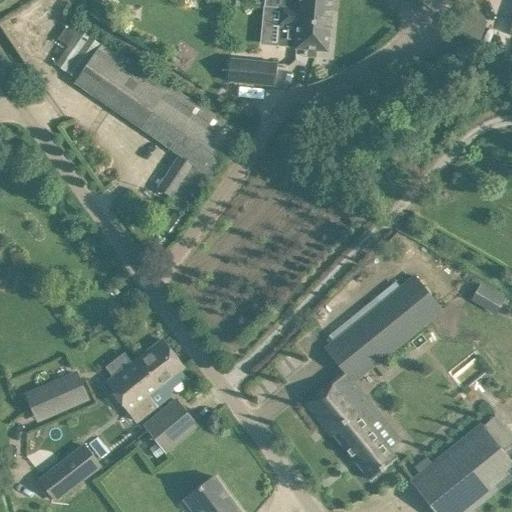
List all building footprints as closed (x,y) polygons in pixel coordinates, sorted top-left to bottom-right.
[(300,0),(300,8),(331,11),(332,0),(300,0)] [(300,8),(300,9),(282,7),(278,45),(278,46),(296,48),(328,51),(331,11),(300,8)] [(68,47),(79,32),(68,25),(57,39),(68,47)] [(77,79),(75,82),(179,154),(194,164),(188,173),(173,197),(169,203),(176,208),(182,212),(185,214),(187,212),(233,143),(242,130),(104,40),(101,45),(98,49),(77,79)] [(277,63),(230,57),(227,82),(275,87),(277,63)] [(235,109),(240,99),(223,89),(217,98),(235,109)] [(250,118),(256,108),(241,100),(236,110),(250,118)] [(333,343),(323,351),(343,375),(346,373),(353,381),(427,322),(443,309),(416,276),(400,289),(383,303),(333,343)] [(480,284),(472,300),(497,314),(506,298),(480,284)] [(108,382),(137,420),(172,393),(164,382),(181,369),(184,367),(163,340),(147,352),(139,359),(108,382)] [(90,400),(78,373),(77,371),(25,394),(34,414),(50,407),(54,416),(90,400)] [(370,425),(381,416),(353,381),(346,373),(337,380),(335,378),(305,403),(332,436),(334,434),(371,480),(398,458),(390,450),(370,425)] [(146,426),(167,451),(198,425),(177,400),(146,426)] [(436,511),(470,511),(511,477),(511,461),(481,423),(411,480),(436,511)] [(84,445),(40,480),(56,500),(100,466),(84,445)] [(241,511),(215,476),(184,499),(194,511),(198,508),(201,511),(241,511)]
